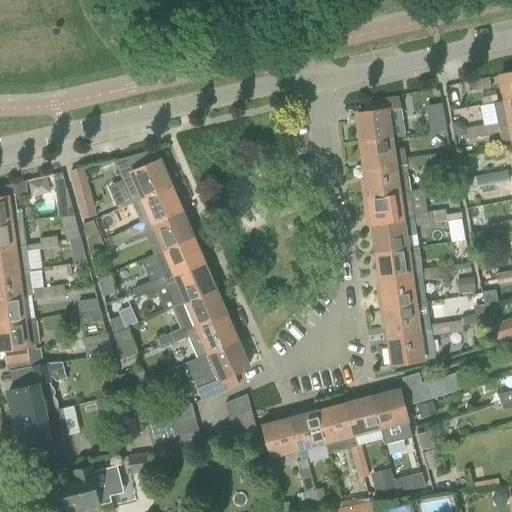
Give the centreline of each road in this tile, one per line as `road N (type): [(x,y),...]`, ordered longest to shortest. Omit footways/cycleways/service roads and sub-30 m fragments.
road 1 (residential): [(0,154),(271,86),(315,85)]
road 2 (residential): [(287,370),(348,326),(315,85)]
road 3 (residential): [(315,85),(511,40)]
